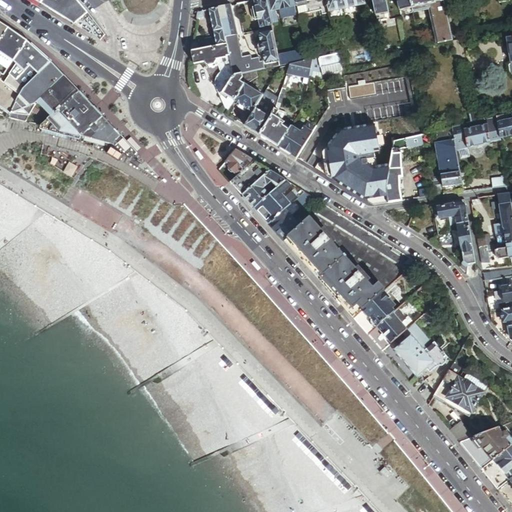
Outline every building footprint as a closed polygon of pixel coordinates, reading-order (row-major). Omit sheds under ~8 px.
[(75,0),(32,0),(75,25),(88,14),(75,0)] [(271,24),(265,0),(256,0),(255,0),(256,8),(252,9),(250,11),(252,19),(254,21),(259,20),(261,28),(271,25),(271,24)] [(265,0),(271,24),(278,23),(275,11),(279,10),(280,15),(287,13),(288,17),(299,15),(295,0),(265,0)] [(295,0),(299,15),(320,11),(319,2),(325,1),(325,0),(295,0)] [(346,16),(344,8),(372,2),(371,0),(325,0),(325,1),(328,14),(329,19),(346,16)] [(375,17),(389,14),(385,0),(397,0),(400,11),(412,9),(410,0),(371,0),(372,2),(375,17)] [(451,42),(447,20),(442,0),(410,0),(412,9),(431,5),(432,8),(429,8),(437,45),(451,42)] [(325,1),(319,2),(320,11),(321,16),(328,14),(325,1)] [(246,10),(244,3),(241,3),(237,4),(239,11),(246,10)] [(225,37),(238,35),(231,5),(226,6),(219,8),(224,30),(225,37)] [(214,32),(224,30),(219,8),(214,9),(209,10),(214,32)] [(101,42),(106,37),(88,14),(75,25),(93,36),(101,42)] [(0,47),(15,27),(2,19),(0,21),(0,47)] [(0,47),(0,67),(8,74),(33,40),(15,27),(0,47)] [(278,60),(277,55),(272,28),(259,31),(262,45),(260,45),(262,56),(264,56),(267,66),(276,64),(276,66),(279,66),(278,60)] [(226,44),(225,37),(224,30),(214,32),(214,37),(205,39),(205,41),(193,44),(192,52),(226,44)] [(253,62),(244,64),(238,35),(225,37),(226,44),(233,76),(255,72),(253,62)] [(8,74),(10,75),(34,41),(33,40),(8,74)] [(8,79),(10,81),(37,43),(34,41),(10,75),(8,79)] [(26,87),(20,80),(30,67),(39,75),(53,62),(37,43),(10,81),(22,92),(26,87)] [(233,76),(226,44),(192,52),(195,64),(205,62),(208,65),(215,63),(214,60),(220,58),(223,73),(216,75),(212,81),(212,87),(215,93),(230,108),(234,102),(221,94),(231,78),(233,76)] [(299,56),(307,54),(305,46),(297,47),(297,50),(299,56)] [(278,60),(289,58),(288,52),(277,55),(278,60)] [(278,60),(279,66),(308,60),(307,54),(299,56),(289,58),(278,60)] [(334,72),(340,70),(337,54),(318,59),(320,67),(332,65),(334,72)] [(309,75),(323,79),(320,67),(318,59),(311,60),(309,75)] [(307,83),(309,75),(311,60),(289,65),(284,79),(289,81),(292,72),(304,76),(302,82),(307,83)] [(26,87),(40,101),(66,77),(53,62),(39,75),(26,87)] [(0,108),(9,115),(22,92),(10,81),(8,79),(10,75),(8,74),(0,67),(0,108)] [(20,80),(26,87),(39,75),(30,67),(20,80)] [(243,87),(245,86),(256,81),(254,73),(231,78),(221,94),(234,102),(243,87)] [(54,116),(57,112),(79,91),(66,77),(40,101),(54,116)] [(288,112),(280,107),(287,86),(283,85),(278,99),(273,115),(260,135),(279,147),(290,129),(281,124),(288,112)] [(35,107),(40,101),(26,87),(22,92),(35,107)] [(258,105),(262,99),(243,87),(234,102),(253,114),(258,105)] [(104,117),(79,91),(57,112),(81,137),(82,139),(104,117)] [(258,105),(273,115),(278,99),(266,91),(262,99),(258,105)] [(9,115),(29,121),(32,113),(35,107),(22,92),(9,115)] [(245,126),(260,135),(273,115),(258,105),(253,114),(245,126)] [(32,113),(36,116),(40,111),(35,107),(32,113)] [(469,126),(483,123),(480,111),(466,113),(469,126)] [(81,137),(57,112),(54,116),(47,122),(60,135),(78,140),(81,137)] [(501,135),(511,133),(511,113),(498,118),(501,135)] [(122,137),(104,117),(82,139),(108,145),(114,147),(122,137)] [(456,129),(458,149),(501,140),(501,135),(498,118),(487,122),(489,129),(466,133),(465,127),(456,129)] [(279,147),(297,158),(317,128),(311,125),(309,129),(306,127),(302,132),(292,125),(290,129),(279,147)] [(461,172),(458,149),(456,129),(438,133),(444,175),(461,172)] [(413,147),(427,146),(426,136),(413,139),(413,147)] [(400,177),(403,176),(403,167),(401,167),(400,150),(409,149),(409,148),(413,147),(413,139),(398,142),(392,168),(390,178),(391,187),(393,202),(403,200),(400,177)] [(236,150),(226,163),(230,167),(234,172),(238,176),(255,161),(236,150)] [(271,171),(255,161),(238,176),(231,183),(243,196),(271,171)] [(320,172),(324,167),(320,161),(313,168),(320,172)] [(286,181),(271,171),(243,196),(254,209),(269,196),(265,191),(263,189),(271,182),(273,184),(275,186),(277,189),(286,181)] [(459,192),(463,191),(461,172),(444,175),(446,188),(450,187),(450,185),(458,184),(459,192)] [(495,187),(509,185),(508,176),(494,178),(495,187)] [(291,186),(286,181),(277,189),(275,191),(269,196),(254,209),(269,225),(285,210),(291,205),(289,204),(289,203),(284,197),(281,194),(291,186)] [(265,191),(273,184),(271,182),(263,189),(265,191)] [(301,193),(296,187),(284,197),(289,203),(301,193)] [(311,196),(304,192),(291,205),(296,210),(311,196)] [(506,241),(511,239),(511,198),(511,193),(498,195),(503,223),(503,226),(505,226),(506,236),(500,237),(497,237),(498,242),(506,241)] [(457,224),(469,222),(466,206),(456,207),(455,204),(439,206),(441,218),(456,216),(457,224)] [(324,205),(317,212),(407,269),(415,262),(324,205)] [(300,227),(285,210),(269,225),(284,242),(300,227)] [(407,269),(317,212),(311,218),(322,231),(324,229),(329,234),(327,236),(330,239),(332,237),(336,242),(334,244),(344,255),(346,254),(348,257),(347,258),(358,270),(360,268),(364,273),(362,275),(364,278),(367,276),(371,281),(369,283),(374,289),(379,284),(384,290),(407,269)] [(439,236),(457,224),(456,216),(441,218),(441,221),(437,221),(439,236)] [(311,218),(300,227),(284,242),(353,319),(364,310),(382,293),(385,291),(384,290),(379,284),(374,289),(369,283),(371,281),(367,276),(364,278),(362,275),(364,273),(360,268),(358,270),(347,258),(348,257),(346,254),(344,255),(334,244),(336,242),(332,237),(330,239),(327,236),(329,234),(324,229),(322,231),(311,218)] [(467,266),(475,265),(469,222),(457,224),(459,233),(455,234),(455,237),(459,237),(463,262),(467,266)] [(500,237),(506,236),(505,226),(503,226),(503,223),(498,224),(500,237)] [(480,247),(493,243),(491,238),(490,234),(478,236),(480,247)] [(511,239),(506,241),(506,245),(499,246),(495,247),(496,257),(511,254),(511,239)] [(482,262),(490,260),(487,248),(495,247),(494,243),(493,243),(480,247),(482,262)] [(501,279),(511,276),(511,269),(484,273),(485,281),(501,279)] [(505,302),(511,301),(511,276),(501,279),(503,295),(488,297),(489,305),(505,302)] [(394,307),(382,293),(364,310),(378,326),(393,313),(395,312),(392,308),(394,307)] [(502,310),(506,309),(505,302),(489,305),(490,312),(502,310)] [(511,308),(506,309),(502,310),(504,323),(509,323),(511,338),(511,308)] [(378,326),(364,310),(353,319),(368,336),(377,328),(378,326)] [(405,318),(397,310),(395,312),(393,313),(407,330),(414,324),(407,316),(405,318)] [(434,319),(427,311),(420,318),(427,325),(434,319)] [(378,326),(377,328),(386,337),(391,344),(403,334),(407,330),(393,313),(378,326)] [(414,324),(407,330),(412,336),(425,351),(433,344),(414,323),(414,324)] [(386,337),(377,328),(368,336),(376,346),(386,337)] [(407,330),(403,334),(408,340),(412,336),(407,330)] [(425,351),(412,336),(408,340),(395,351),(419,378),(428,369),(435,363),(425,351)] [(382,352),(391,344),(386,337),(376,346),(382,352)] [(433,344),(425,351),(435,363),(428,369),(431,373),(438,367),(439,368),(440,367),(445,367),(448,363),(448,359),(449,358),(445,354),(446,354),(443,350),(442,351),(435,342),(433,344)] [(459,367),(453,364),(448,373),(454,376),(459,367)] [(442,384),(445,377),(438,369),(425,381),(436,394),(442,384)] [(448,373),(445,377),(442,384),(452,390),(458,378),(454,376),(448,373)] [(487,384),(468,373),(463,381),(483,392),(487,384)] [(463,381),(458,378),(452,390),(447,398),(472,412),(483,392),(463,381)] [(452,390),(442,384),(436,394),(434,397),(469,417),(472,412),(447,398),(452,390)] [(473,438),(461,423),(450,432),(460,444),(473,438)] [(507,430),(503,426),(475,437),(493,460),(511,446),(511,445),(511,440),(505,432),(507,430)] [(493,460),(475,437),(473,438),(460,444),(481,470),(493,460)] [(511,446),(493,460),(509,480),(511,478),(511,446)] [(509,480),(493,460),(481,470),(497,490),(509,480)]
